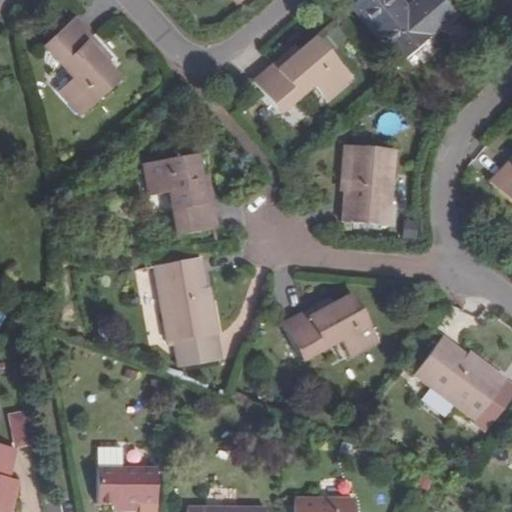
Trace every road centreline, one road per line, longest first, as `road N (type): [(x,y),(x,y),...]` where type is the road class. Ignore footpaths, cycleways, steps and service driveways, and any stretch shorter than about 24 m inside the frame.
road 1 (residential): [(456,269),(436,221),(438,164),(463,123),(511,75)]
road 2 (residential): [(128,0),(180,59),(207,64),(283,0)]
road 3 (residential): [(266,250),(456,269)]
